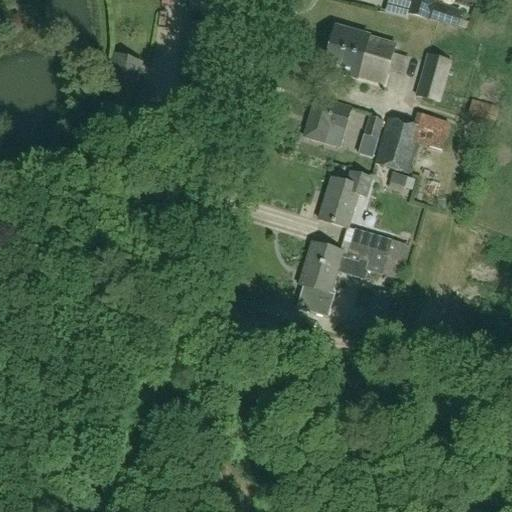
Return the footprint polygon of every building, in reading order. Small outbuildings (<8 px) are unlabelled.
[(223,19),(224,0),(193,0),(192,15),(223,19)] [(426,20),(437,23),(436,24),(456,30),(461,15),(441,9),(442,7),(431,4),(433,1),(431,0),(412,0),(407,14),(426,20)] [(219,29),(189,25),(184,64),(214,68),(219,29)] [(358,79),(384,86),(394,47),(368,40),(369,38),(335,28),(323,71),(357,81),(358,79)] [(115,57),(95,127),(121,134),(140,64),(115,57)] [(438,103),(449,64),(427,58),(416,97),(438,103)] [(338,149),(350,109),(315,98),(303,139),(338,149)] [(408,177),(417,145),(442,152),(449,125),(416,116),(413,127),(388,120),(374,168),(408,177)] [(384,123),(375,121),(369,119),(364,136),(378,141),(384,123)] [(350,173),(346,185),(331,181),(318,222),(346,231),(357,197),(365,200),(371,180),(350,173)] [(422,248),(432,251),(437,230),(427,228),(422,248)] [(365,272),(381,277),(398,282),(409,249),(391,243),(391,242),(354,230),(345,261),(341,260),(343,255),(311,245),(299,287),(303,288),(296,310),(327,320),(334,297),(330,296),(336,273),(362,281),(365,272)] [(381,333),(385,322),(368,317),(365,328),(381,333)]
